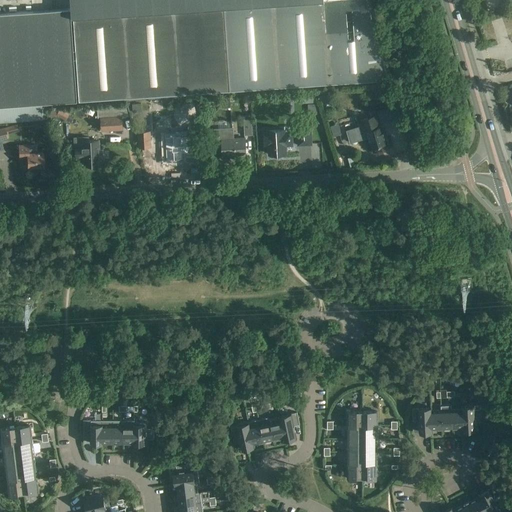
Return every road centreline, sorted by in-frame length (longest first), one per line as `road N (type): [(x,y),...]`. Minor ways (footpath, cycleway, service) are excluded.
road 1 (unclassified): [(0,201),(415,175)]
road 2 (residential): [(323,511),(263,485),(257,471),(267,456),(294,462),(306,454),(312,363)]
road 3 (primary): [(511,188),(454,0)]
road 4 (residential): [(312,363),(333,373),(356,365),(364,331),(348,314),(324,313),(306,329),(305,353)]
road 5 (primary): [(445,0),(487,146)]
road 6 (residential): [(412,504),(467,464),(436,458),(409,479),(409,497)]
road 7 (residential): [(73,390),(92,368),(79,346),(61,346),(49,357),(48,375),(60,387)]
